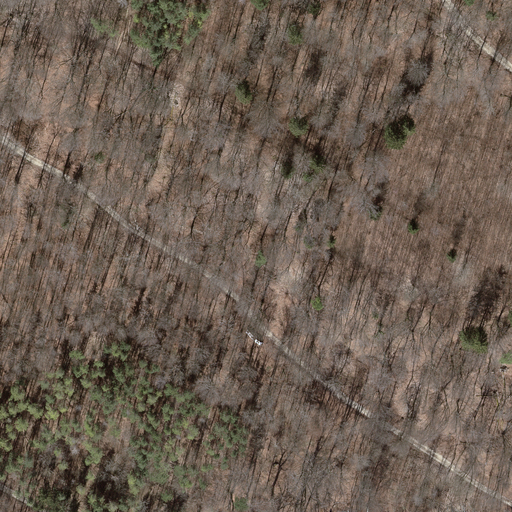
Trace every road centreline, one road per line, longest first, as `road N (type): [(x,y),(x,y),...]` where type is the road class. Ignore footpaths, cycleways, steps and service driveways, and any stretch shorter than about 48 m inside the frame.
road 1 (track): [(0,141),(241,298),(295,362),(366,412)]
road 2 (track): [(511,501),(366,412)]
